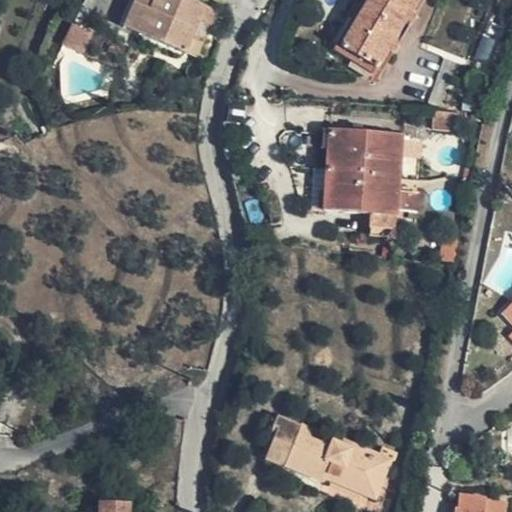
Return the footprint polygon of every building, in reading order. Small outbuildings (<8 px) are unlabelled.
[(187,56),(206,10),(183,0),(153,0),(149,11),(133,4),(123,28),(187,56)] [(149,11),(153,0),(134,0),(133,4),(149,11)] [(375,70),(384,56),(391,44),(404,23),(410,13),(418,0),(367,0),(370,2),(341,49),(375,70)] [(216,14),(206,10),(187,56),(198,60),(216,14)] [(417,18),(410,13),(404,23),(411,28),(417,18)] [(119,48),(73,29),(66,47),(111,67),(119,48)] [(391,44),(384,56),(391,60),(398,48),(391,44)] [(397,213),(415,214),(416,195),(399,194),(402,141),(403,138),(328,134),(323,213),(372,216),(397,217),(397,213)] [(399,194),(416,195),(419,142),(402,141),(399,194)] [(396,239),(397,217),(372,216),(371,237),(396,239)] [(453,266),(457,247),(459,227),(446,226),(444,265),(453,266)] [(511,307),(503,316),(511,325),(511,307)] [(349,451),(332,444),(330,450),(298,436),(300,430),(277,420),(269,439),(274,441),(266,460),(324,484),(327,477),(368,493),(375,478),(384,482),(394,458),(384,453),(382,457),(352,445),(349,451)] [(335,438),(332,444),(349,451),(352,445),(335,438)] [(327,477),(324,484),(365,501),(368,493),(327,477)] [(368,493),(365,501),(375,505),(384,482),(375,478),(368,493)] [(503,511),(504,504),(464,499),(462,511),(503,511)]
